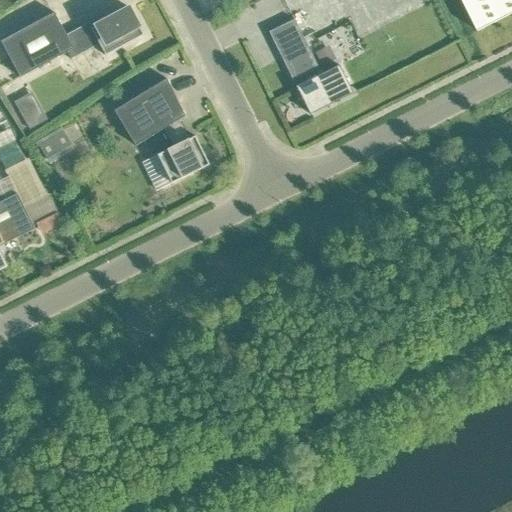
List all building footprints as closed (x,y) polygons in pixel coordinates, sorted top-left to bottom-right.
[(511,15),(511,0),(460,0),(477,33),(511,15)] [(55,14),(1,43),(21,79),(67,53),(71,61),(72,60),(71,58),(98,44),(106,57),(145,37),(130,9),(92,29),(89,24),(88,25),(89,26),(67,38),(55,14)] [(298,87),(297,88),(311,116),(353,94),(340,67),(322,75),(295,21),(270,33),(294,82),(296,82),(298,87)] [(177,122),(185,118),(186,117),(167,80),(166,81),(166,80),(114,112),(136,148),(165,130),(174,148),(158,156),(172,185),(210,166),(196,137),(187,142),(177,122)] [(32,127),(50,117),(34,89),(17,99),(32,127)] [(0,151),(12,178),(33,168),(15,128),(0,135),(0,151)] [(18,195),(0,203),(0,270),(6,267),(0,254),(0,247),(35,230),(18,195)]
